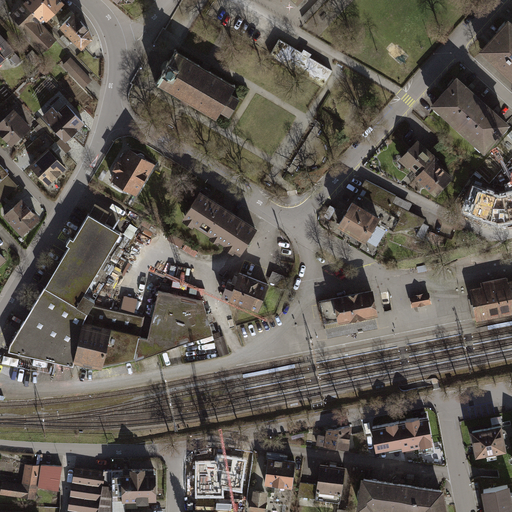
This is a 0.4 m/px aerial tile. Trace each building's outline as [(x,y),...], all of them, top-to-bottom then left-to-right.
[(28,0),(26,2),(43,19),(46,17),(48,19),(65,3),(61,0),(28,0)] [(40,23),(43,19),(26,2),(12,16),(31,36),(42,25),(40,23)] [(91,30),(74,13),(60,26),(83,50),(94,39),(91,30)] [(511,25),(509,22),(484,50),(511,76),(511,25)] [(42,25),(31,36),(28,38),(42,54),(57,40),(42,25)] [(0,36),(0,60),(5,56),(14,66),(21,59),(12,49),(0,36)] [(333,70),(279,39),(270,55),(323,86),(333,70)] [(177,49),(174,50),(175,52),(169,61),(162,72),(163,72),(157,82),(156,82),(157,84),(159,84),(214,116),(215,119),(217,118),(217,116),(220,110),(229,115),(239,98),(230,93),(234,87),(235,87),(235,84),(233,85),(177,52),(177,49)] [(70,71),(85,87),(92,80),(77,64),(70,71)] [(435,104),(460,126),(482,101),(457,79),(435,104)] [(86,124),(62,99),(44,116),(67,141),(86,124)] [(460,126),(484,148),(507,124),(482,101),(460,126)] [(30,126),(14,110),(0,122),(0,131),(17,150),(26,142),(20,135),(30,126)] [(43,143),(38,138),(28,147),(33,152),(43,143)] [(437,158),(417,141),(403,156),(420,172),(417,177),(436,194),(451,177),(434,161),(437,158)] [(68,166),(49,147),(30,167),(48,185),(68,166)] [(153,163),(130,150),(124,159),(120,157),(113,168),(117,171),(113,178),(115,180),(113,183),(124,189),(126,186),(136,192),(153,163)] [(10,174),(0,162),(0,176),(3,180),(0,182),(0,203),(19,186),(8,176),(10,174)] [(366,179),(339,224),(365,240),(376,221),(392,231),(422,224),(423,222),(425,219),(392,202),(396,195),(366,179)] [(511,196),(500,199),(475,191),(471,203),(469,202),(466,213),(499,224),(511,221),(511,196)] [(200,192),(185,215),(240,252),(256,228),(200,192)] [(40,220),(23,200),(5,215),(22,236),(40,220)] [(95,202),(89,213),(105,223),(112,212),(95,202)] [(45,286),(88,311),(95,300),(84,294),(121,232),(105,223),(89,213),(73,239),(71,237),(66,244),(70,245),(45,286)] [(430,226),(423,222),(422,224),(417,235),(423,238),(430,226)] [(269,284),(240,272),(236,283),(228,280),(222,295),(258,310),(269,284)] [(511,285),(474,294),(478,314),(511,306),(511,285)] [(88,311),(45,286),(10,344),(9,351),(74,365),(74,361),(100,367),(102,366),(102,363),(134,356),(136,360),(186,341),(213,333),(203,300),(159,290),(148,338),(139,336),(139,335),(83,322),(88,311)] [(372,291),(319,301),(324,324),(376,313),(372,291)] [(429,293),(411,297),(413,306),(431,303),(429,293)] [(432,447),(426,412),(373,421),(377,446),(400,442),(401,446),(419,443),(420,449),(432,447)] [(311,443),(347,448),(351,424),(323,426),(322,436),(313,434),(311,443)] [(501,425),(472,430),(477,454),(505,449),(501,425)] [(279,456),(266,454),(263,481),(278,483),(276,501),(286,502),(288,485),(290,485),(293,457),(284,456),(284,452),(279,451),(279,456)] [(217,461),(196,462),(196,499),(225,499),(224,491),(242,493),(247,460),(218,455),(217,461)] [(343,464),(319,461),(316,483),(298,480),(296,495),(338,501),(343,464)] [(34,485),(37,464),(24,462),(21,484),(34,485)] [(37,464),(34,485),(56,489),(59,464),(37,464)] [(108,511),(108,467),(100,468),(73,465),(66,511),(108,511)] [(153,466),(108,467),(108,511),(123,511),(123,507),(136,507),(135,497),(154,497),(153,466)] [(372,505),(412,511),(417,481),(362,472),(357,505),(372,507),(372,505)] [(0,491),(32,496),(34,485),(21,484),(0,480),(0,491)] [(417,481),(412,511),(413,511),(446,511),(442,485),(417,481)] [(511,511),(511,502),(509,485),(484,489),(488,511),(511,511)] [(263,491),(254,490),(252,501),(250,500),(249,506),(263,509),(264,502),(261,502),(263,491)]
